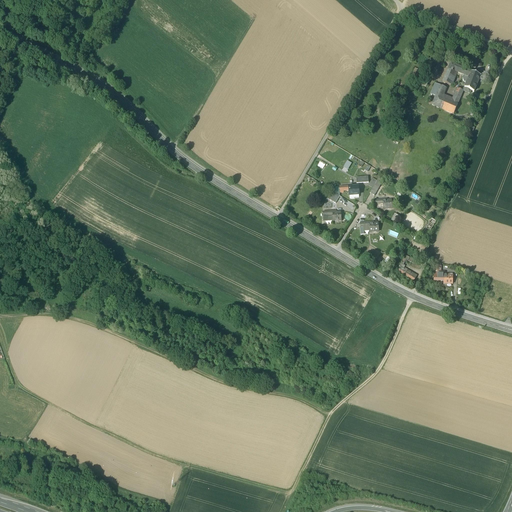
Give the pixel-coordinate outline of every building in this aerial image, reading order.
[(481,76),(451,64),(448,69),(456,72),(457,73),(463,76),(469,78),(467,83),(465,88),(471,91),(474,92),(481,76)] [(448,69),(443,83),(451,86),(456,72),(448,69)] [(429,80),(422,76),(418,83),(426,87),(429,80)] [(435,84),(431,95),(436,97),(440,86),(435,84)] [(452,102),(440,98),(445,88),(440,86),(436,97),(432,106),(454,114),(458,105),(452,102)] [(463,91),(458,88),(455,95),(461,98),(463,91)] [(461,98),(455,95),(452,102),(458,105),(461,98)] [(323,169),(326,164),(321,160),(318,165),(323,169)] [(377,181),(372,179),(368,186),(373,188),(374,186),(377,181)] [(379,188),(374,186),(373,188),(370,193),(374,196),(379,188)] [(355,188),(352,188),(352,187),(349,187),(350,191),(349,191),(350,196),(355,196),(359,196),(358,187),(355,188)] [(330,201),(335,204),(339,198),(334,194),(330,201)] [(386,200),(383,200),(383,205),(384,209),(393,209),(392,201),(386,201),(386,200)] [(332,212),(323,213),(323,221),(333,220),(332,212)] [(341,213),(335,213),(335,212),(332,212),(333,220),(333,221),(342,221),(341,213)] [(369,223),(360,224),(361,235),(364,235),(364,231),(370,231),(369,223)] [(379,224),(372,224),(372,223),(369,223),(370,231),(370,232),(379,232),(379,224)] [(416,277),(401,268),(398,272),(414,281),(416,277)] [(447,276),(447,275),(444,274),(444,280),(444,283),(444,284),(453,284),(453,276),(447,276)]
